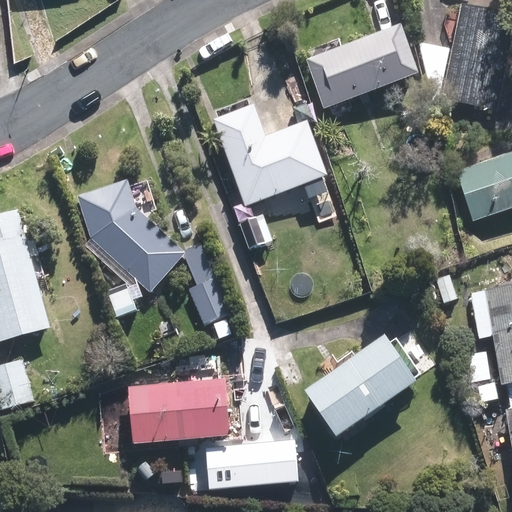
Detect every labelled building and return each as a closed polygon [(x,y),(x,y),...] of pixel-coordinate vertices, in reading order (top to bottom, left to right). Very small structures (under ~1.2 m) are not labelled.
[(511,87),(511,12),(473,3),(451,94),(507,107),(511,87)] [(414,30),(317,62),(331,104),(428,71),(414,30)] [(268,108),(225,122),(251,201),(332,174),(316,124),(277,137),(268,108)] [(511,159),(461,177),(475,217),(511,204),(511,159)] [(92,196),(103,236),(158,287),(191,253),(145,210),(137,183),(92,196)] [(25,214),(0,220),(0,335),(0,336),(53,323),(25,214)] [(218,279),(193,290),(207,323),(232,312),(218,279)] [(511,288),(493,292),(510,380),(511,379),(511,288)] [(135,290),(113,296),(120,320),(142,313),(135,290)] [(394,335),(312,393),(340,432),(422,374),(394,335)] [(28,361),(0,368),(0,397),(3,409),(38,400),(28,361)] [(228,388),(136,395),(139,438),(232,431),(228,388)] [(296,422),(257,436),(271,477),(311,462),(296,422)]
